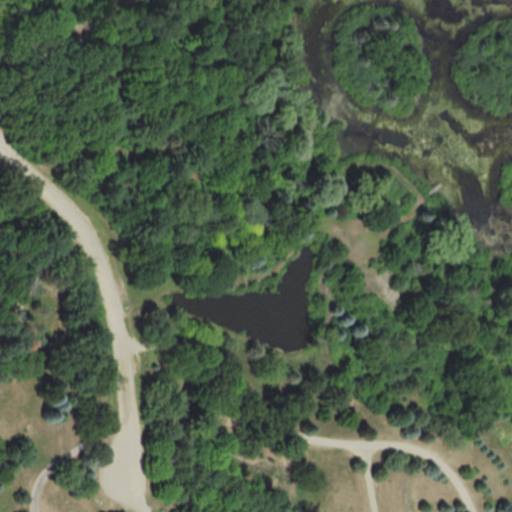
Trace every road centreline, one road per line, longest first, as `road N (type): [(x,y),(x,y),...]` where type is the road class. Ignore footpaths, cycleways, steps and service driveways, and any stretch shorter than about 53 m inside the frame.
road 1 (residential): [(0,143),(88,235),(119,345),(128,473)]
road 2 (residential): [(121,0),(62,41),(0,65)]
